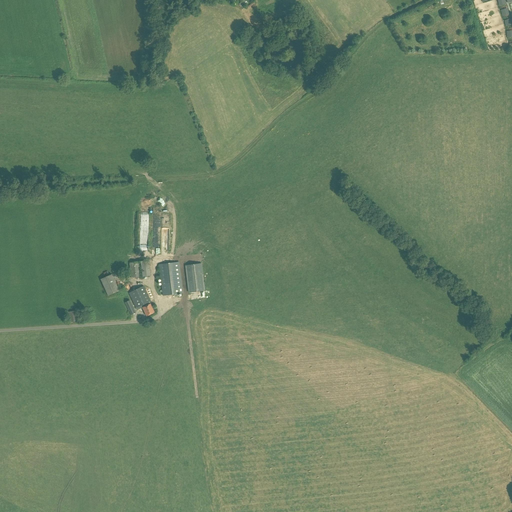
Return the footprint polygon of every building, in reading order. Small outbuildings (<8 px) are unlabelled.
[(129,263),(131,272),(131,278),(141,277),(139,262),(129,263)] [(159,265),(163,296),(183,293),(179,262),(159,265)] [(186,266),(189,293),(205,291),(202,264),(186,266)] [(101,280),(108,296),(119,291),(112,275),(101,280)] [(150,283),(147,284),(152,300),(155,298),(150,283)] [(129,294),(136,308),(148,302),(141,288),(129,294)] [(130,300),(125,302),(129,310),(134,308),(130,300)] [(143,308),(147,316),(154,312),(151,304),(143,308)] [(66,313),(68,323),(80,322),(79,311),(66,313)]
